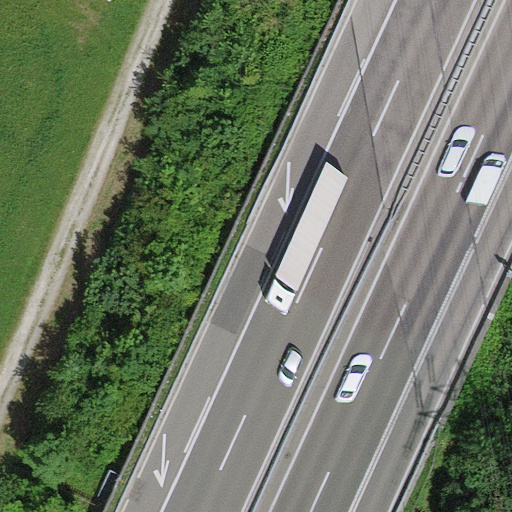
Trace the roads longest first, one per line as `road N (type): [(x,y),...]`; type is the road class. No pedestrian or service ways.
road 1 (motorway): [(436,0),(202,511)]
road 2 (motorway): [(312,511),(511,78)]
road 3 (track): [(0,402),(166,0)]
